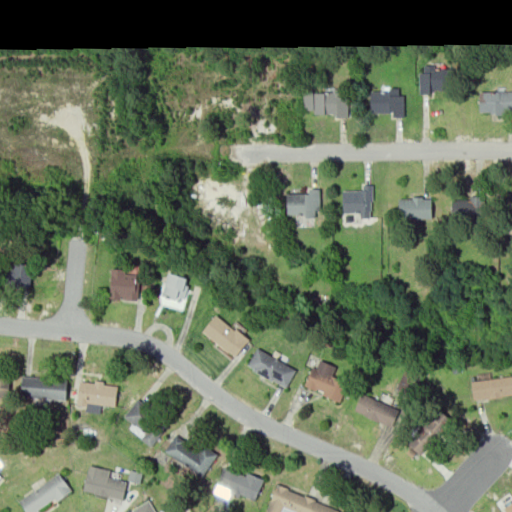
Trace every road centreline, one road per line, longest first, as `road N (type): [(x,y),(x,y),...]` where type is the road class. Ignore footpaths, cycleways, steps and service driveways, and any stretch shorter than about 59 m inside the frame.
road 1 (residential): [(436,511),(401,486),(222,399),(152,344),(0,327)]
road 2 (residential): [(511,151),(234,148)]
